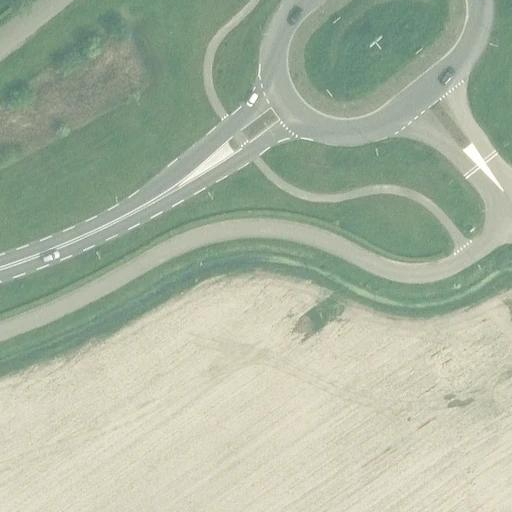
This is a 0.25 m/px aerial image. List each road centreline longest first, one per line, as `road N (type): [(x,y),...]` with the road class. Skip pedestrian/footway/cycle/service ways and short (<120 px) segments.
road 1 (unclassified): [(0,333),(221,232),(298,234),(389,273),(424,278),(450,270),(511,225)]
road 2 (primary): [(0,267),(62,247),(163,195)]
road 3 (primary): [(163,195),(303,121)]
road 4 (primary): [(275,85),(163,195)]
road 5 (unclassified): [(503,192),(442,79)]
road 6 (unclassified): [(408,106),(503,192)]
